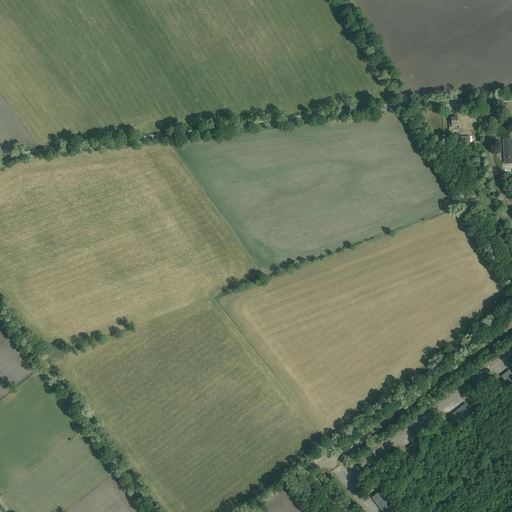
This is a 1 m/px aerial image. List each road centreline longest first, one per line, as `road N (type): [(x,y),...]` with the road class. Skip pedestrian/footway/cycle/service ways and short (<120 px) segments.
road 1 (unclassified): [(0,165),(34,153),(511,98)]
road 2 (track): [(511,279),(344,0)]
road 3 (track): [(291,478),(511,310)]
road 4 (unclassified): [(155,511),(0,304)]
